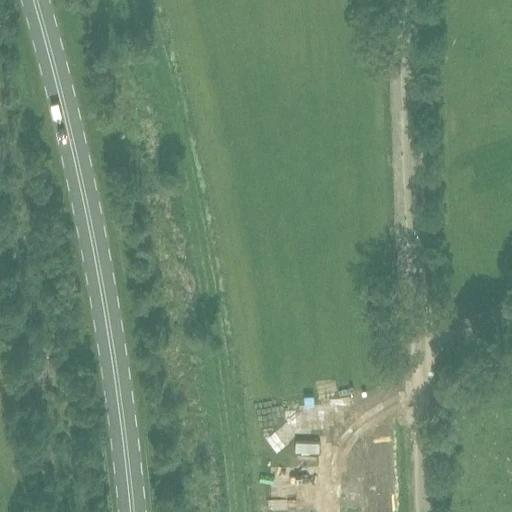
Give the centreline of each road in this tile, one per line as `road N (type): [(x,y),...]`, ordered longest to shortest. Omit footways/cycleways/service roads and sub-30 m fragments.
road 1 (primary): [(131,511),(105,306),(31,0)]
road 2 (unclassified): [(417,357),(408,0)]
road 3 (unclassified): [(421,511),(417,357)]
